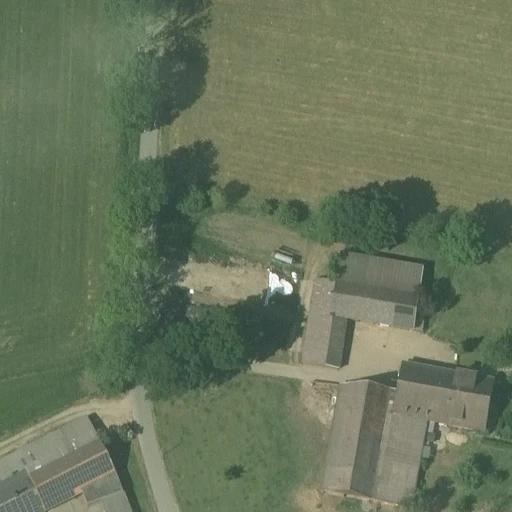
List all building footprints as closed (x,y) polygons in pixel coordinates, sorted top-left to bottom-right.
[(336,285),(316,282),(303,367),(338,373),(345,322),(330,319),(336,285)] [(419,300),(336,285),(330,319),(345,322),(414,334),(419,300)] [(494,385),(402,368),(398,395),(394,418),(428,424),(485,434),(494,385)] [(398,395),(340,388),(321,495),(412,511),(428,424),(394,418),(398,395)] [(84,424),(0,469),(0,493),(26,480),(94,443),(84,424)] [(94,443),(26,480),(43,511),(54,511),(81,498),(114,480),(94,443)] [(0,493),(0,511),(43,511),(26,480),(0,493)] [(114,480),(81,498),(86,511),(99,506),(121,498),(114,480)] [(125,511),(121,498),(99,506),(100,511),(125,511)]
